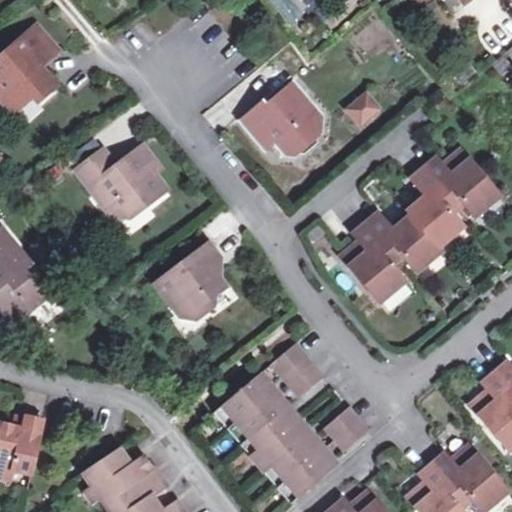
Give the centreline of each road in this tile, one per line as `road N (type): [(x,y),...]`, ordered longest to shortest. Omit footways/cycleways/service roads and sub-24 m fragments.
road 1 (residential): [(511,295),(398,393),(134,68)]
road 2 (residential): [(223,511),(133,404),(0,370)]
